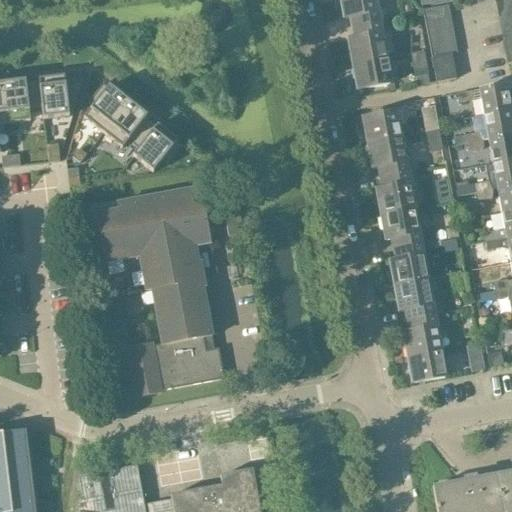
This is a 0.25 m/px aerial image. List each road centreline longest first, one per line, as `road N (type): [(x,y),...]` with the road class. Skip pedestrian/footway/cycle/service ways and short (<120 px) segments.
road 1 (residential): [(367,387),(299,0)]
road 2 (residential): [(0,397),(107,433),(367,387)]
road 3 (residential): [(375,424),(511,401)]
